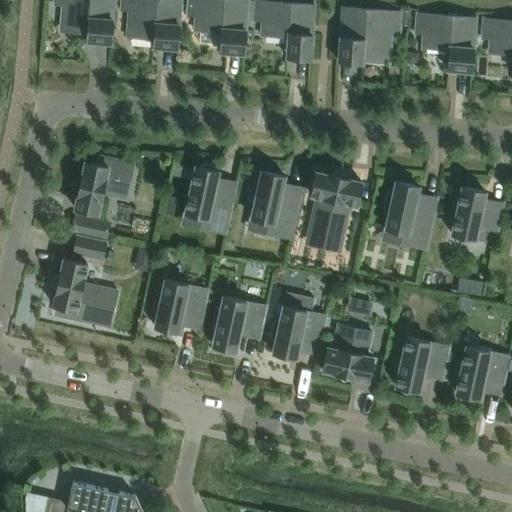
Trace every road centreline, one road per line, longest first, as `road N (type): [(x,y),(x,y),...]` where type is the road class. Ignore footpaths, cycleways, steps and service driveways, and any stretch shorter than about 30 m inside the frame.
road 1 (residential): [(0,301),(48,101),(511,138)]
road 2 (residential): [(511,476),(198,408)]
road 3 (residential): [(198,408),(0,361)]
